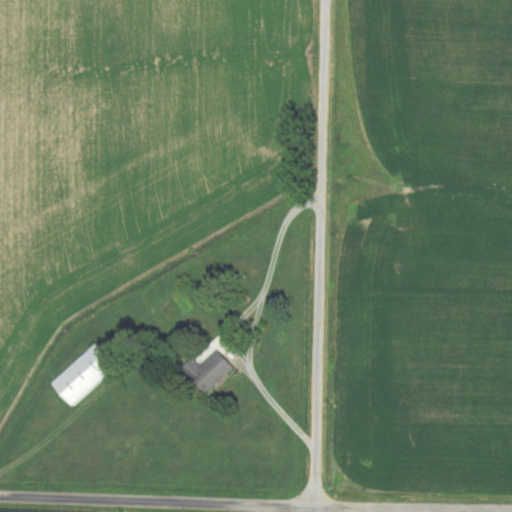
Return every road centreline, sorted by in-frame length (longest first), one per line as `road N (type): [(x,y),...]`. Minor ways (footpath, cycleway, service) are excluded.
road 1 (residential): [(511,510),(0,495)]
road 2 (residential): [(316,508),(326,0)]
road 3 (residential): [(0,475),(120,373),(198,348),(254,312),(290,212),(323,198)]
road 4 (residential): [(317,448),(250,368),(254,312)]
